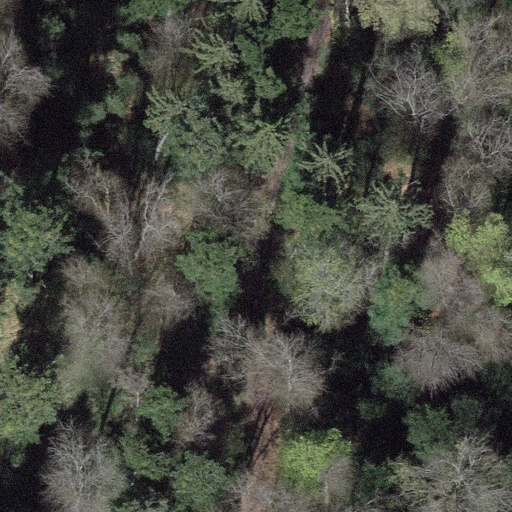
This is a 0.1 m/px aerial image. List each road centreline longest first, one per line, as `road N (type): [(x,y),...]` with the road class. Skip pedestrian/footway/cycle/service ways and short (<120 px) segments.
road 1 (track): [(334,0),(322,17),(256,239),(249,336),(264,453),(259,511)]
road 2 (track): [(249,336),(0,501)]
